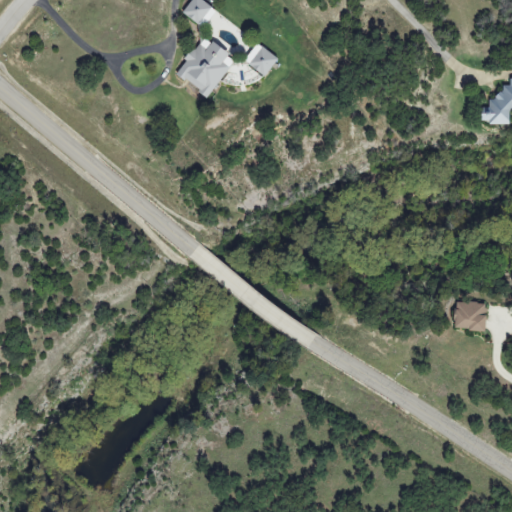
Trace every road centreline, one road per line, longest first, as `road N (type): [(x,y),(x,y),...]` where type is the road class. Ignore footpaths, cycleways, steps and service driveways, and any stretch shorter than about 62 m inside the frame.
road 1 (residential): [(0,92),(189,250)]
road 2 (residential): [(317,344),(511,478)]
road 3 (residential): [(189,250),(317,344)]
